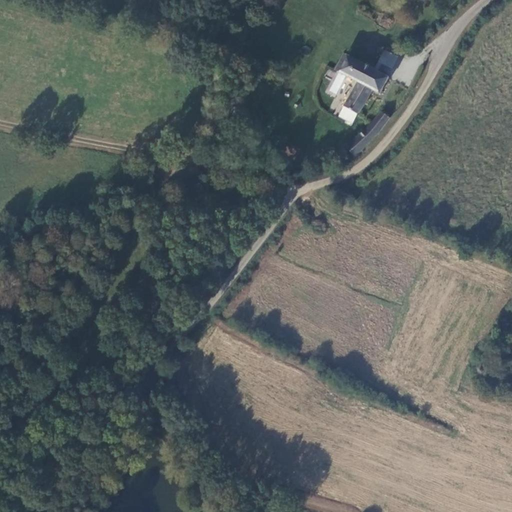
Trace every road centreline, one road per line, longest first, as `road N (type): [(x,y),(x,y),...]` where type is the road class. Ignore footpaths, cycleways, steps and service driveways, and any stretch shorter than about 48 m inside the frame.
road 1 (residential): [(299,189),(206,310),(150,364),(166,428),(226,511)]
road 2 (track): [(272,192),(187,160),(0,114)]
road 3 (unclassified): [(299,189),(344,177),(377,152),(458,27),(487,0)]
road 4 (track): [(31,511),(150,364)]
